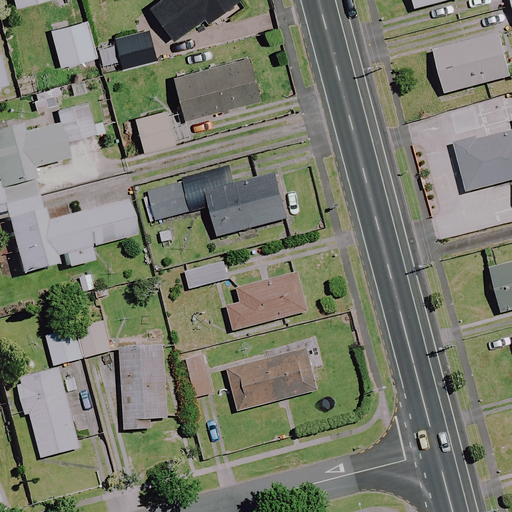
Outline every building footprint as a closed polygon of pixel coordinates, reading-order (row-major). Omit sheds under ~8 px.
[(241,0),(162,0),(155,5),(179,39),(209,17),(212,21),(241,0)] [(456,0),(408,0),(412,12),(456,0)] [(101,55),(90,19),(54,29),(64,66),(101,55)] [(161,59),(152,27),(118,36),(126,68),(161,59)] [(507,79),(496,36),(429,54),(440,97),(507,79)] [(0,85),(12,83),(5,52),(0,53),(0,85)] [(266,99),(254,55),(178,75),(189,119),(226,110),(226,112),(233,110),(233,108),(266,99)] [(37,100),(40,109),(60,104),(58,94),(64,93),(62,85),(39,91),(41,99),(37,100)] [(92,101),(61,110),(69,140),(100,132),(92,101)] [(179,142),(171,108),(139,117),(148,151),(179,142)] [(68,160),(58,124),(24,133),(21,125),(0,130),(0,188),(4,204),(37,196),(34,181),(36,181),(34,169),(68,160)] [(511,131),(452,146),(463,193),(511,181),(511,131)] [(293,218),(281,171),(240,183),(234,165),(185,178),(186,182),(152,191),(160,220),(216,206),(223,236),(293,218)] [(136,236),(126,201),(47,221),(44,209),(42,210),(37,196),(4,204),(23,274),(59,265),(57,257),(65,255),(69,268),(93,261),(88,234),(91,233),(94,246),(136,236)] [(233,279),(229,261),(189,271),(194,289),(233,279)] [(509,312),(511,311),(511,262),(497,266),(509,312)] [(314,311),(303,271),(242,287),(245,302),(232,305),(239,330),(314,311)] [(99,289),(95,274),(84,277),(87,292),(99,289)] [(81,327),(89,358),(116,351),(108,320),(81,327)] [(81,327),(51,335),(58,366),(89,358),(81,327)] [(124,347),(130,430),(158,428),(157,418),(174,417),(169,344),(124,347)] [(324,390),(312,347),(232,368),(244,411),(324,390)] [(218,393),(208,354),(190,358),(200,397),(218,393)] [(35,414),(46,458),(86,447),(65,367),(26,377),(27,383),(23,385),(31,415),(35,414)]
